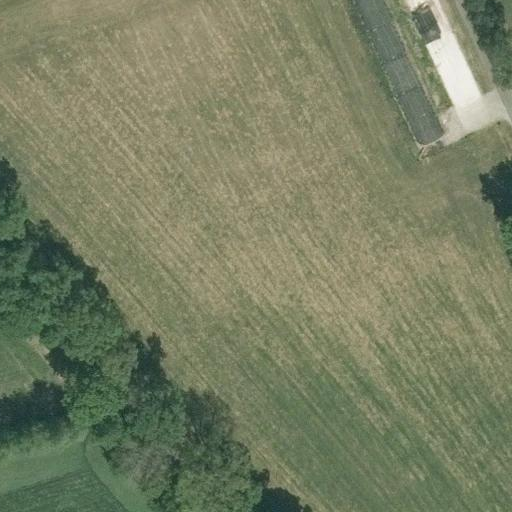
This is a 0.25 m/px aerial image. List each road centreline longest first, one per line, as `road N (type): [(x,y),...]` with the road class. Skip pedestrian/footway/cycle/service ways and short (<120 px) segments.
road 1 (track): [(227,511),(0,243)]
road 2 (unclassified): [(511,109),(461,0)]
